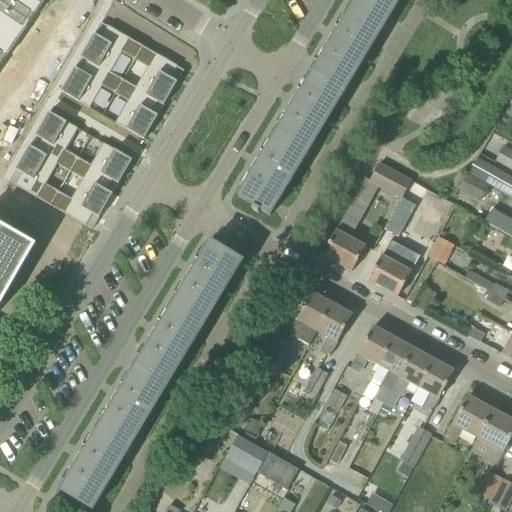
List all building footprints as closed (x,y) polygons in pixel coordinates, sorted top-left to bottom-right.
[(0,0),(0,64),(5,58),(6,58),(26,29),(25,28),(33,17),(34,18),(44,4),(37,0),(0,0)] [(356,0),(351,10),(383,30),(400,0),(356,0)] [(330,45),(313,73),(345,92),(383,30),(351,10),(335,37),(330,46),(330,45)] [(122,54),(135,61),(143,47),(108,27),(101,39),(94,35),(81,59),(87,63),(88,62),(110,75),(110,74),(122,54)] [(178,67),(143,47),(135,61),(148,69),(136,89),(158,102),(157,103),(164,107),(177,83),(171,79),(178,67)] [(115,95),(123,81),(110,74),(110,75),(88,62),(87,63),(81,73),(75,69),(61,93),(90,109),(102,88),(115,95)] [(292,108),(276,135),(308,154),(345,92),(313,73),(297,100),(292,108)] [(151,113),(157,103),(158,102),(136,89),(123,81),(115,95),(128,102),(116,124),(144,141),(158,117),(151,113)] [(70,144),(83,151),(91,137),(56,117),(49,129),(42,125),(29,149),(35,153),(36,152),(58,165),(58,164),(70,144)] [(270,217),(299,168),(308,154),(276,135),(259,162),(260,162),(255,170),(238,197),(254,207),(253,211),(258,214),(261,211),(270,217)] [(126,158),(91,137),(83,151),(96,159),(84,179),(106,192),(105,193),(112,197),(125,173),(119,169),(126,158)] [(494,163),(511,172),(511,152),(503,147),(494,163)] [(63,185),(71,171),(58,164),(58,165),(36,152),(35,153),(29,163),(23,159),(9,183),(38,199),(50,178),(63,185)] [(467,175),(488,187),(511,199),(511,179),(476,159),(467,175)] [(379,165),(370,182),(370,183),(401,200),(411,182),(379,165)] [(99,203),(105,193),(106,192),(84,179),(71,171),(63,185),(76,192),(64,214),(92,231),(106,207),(99,203)] [(467,175),(459,191),(480,202),(488,187),(467,175)] [(384,231),(398,239),(415,207),(401,200),(384,231)] [(511,238),(511,219),(492,209),(484,223),(511,238)] [(330,247),(325,258),(352,273),(365,247),(350,239),(358,225),(345,218),(337,233),(335,232),(328,246),(330,247)] [(0,288),(27,241),(0,225),(0,288)] [(437,239),(426,259),(444,268),(455,249),(437,239)] [(211,242),(173,305),(206,324),(243,261),(211,242)] [(370,283),(398,298),(412,272),(420,257),(405,249),(404,250),(390,243),(382,257),(381,257),(374,271),(376,272),(370,283)] [(490,294),(503,302),(507,293),(494,286),(490,294)] [(415,308),(425,313),(437,293),(426,287),(415,308)] [(288,335),(297,340),(308,346),(316,332),(332,304),(311,293),(288,335)] [(503,302),(490,294),(485,301),(498,309),(503,302)] [(352,315),(332,304),(316,332),(328,339),(321,353),(329,358),(352,315)] [(173,305),(136,367),(168,386),(206,324),(173,305)] [(378,366),(394,339),(373,327),(350,369),(359,374),(366,360),(378,366)] [(467,336),(480,343),(484,336),(471,329),(467,336)] [(511,360),(511,337),(502,356),(511,360)] [(286,344),(274,338),(262,359),(256,369),(269,376),(286,344)] [(394,339),(378,366),(389,372),(374,400),(375,401),(371,409),(378,412),(382,405),(383,405),(414,350),(394,339)] [(401,398),(409,384),(419,389),(434,361),(414,350),(383,405),(382,405),(378,412),(375,416),(385,422),(392,410),(392,411),(400,398),(401,398)] [(434,361),(419,389),(430,395),(423,409),(432,413),(454,372),(434,361)] [(136,367),(98,429),(131,449),(168,386),(136,367)] [(315,369),(303,391),(304,392),(300,399),(311,405),(315,398),(316,399),(328,376),(315,369)] [(333,391),(325,406),(338,414),(347,398),(333,391)] [(462,431),(478,440),(494,411),(468,397),(445,440),(455,445),(462,431)] [(511,438),(511,421),(494,411),(478,440),(471,453),(497,467),(511,438)] [(399,461),(414,469),(415,470),(420,460),(431,438),(432,437),(417,428),(399,461)] [(98,429),(86,450),(61,492),(93,511),(131,449),(98,429)] [(239,437),(228,456),(257,473),(268,454),(239,437)] [(365,441),(355,463),(367,468),(377,446),(365,441)] [(490,502),(501,481),(487,473),(475,494),(490,502)] [(161,490),(176,504),(190,488),(176,475),(161,490)] [(505,511),(511,499),(511,486),(501,481),(490,502),(488,506),(500,511),(505,511)]
